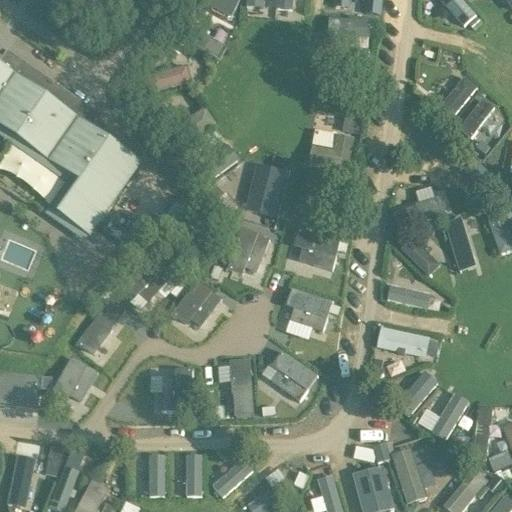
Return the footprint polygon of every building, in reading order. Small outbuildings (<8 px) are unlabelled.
[(64,0),(63,4),(86,13),(90,0),(64,0)] [(248,0),(248,8),(265,8),(265,0),(248,0)] [(293,0),(278,0),(278,8),(294,9),(293,0)] [(476,20),(457,0),(434,0),(463,32),(476,20)] [(482,26),(477,20),(469,27),(474,33),(482,26)] [(181,49),(171,43),(166,50),(177,56),(181,49)] [(368,53),(358,53),(358,65),(368,65),(368,53)] [(92,230),(137,164),(43,98),(0,68),(0,127),(77,182),(56,213),(88,235),(92,230)] [(436,114),(449,125),(475,93),(462,82),(436,114)] [(433,108),(423,100),(418,107),(428,114),(433,108)] [(149,106),(156,116),(164,111),(157,101),(149,106)] [(481,105),(457,136),(469,145),(493,114),(481,105)] [(364,109),(353,108),(352,118),(363,119),(364,109)] [(329,114),(328,132),(342,133),(343,115),(329,114)] [(342,133),(345,133),(359,136),(361,126),(361,121),(344,118),(342,133)] [(422,126),(413,138),(450,166),(459,154),(422,126)] [(332,148),(312,145),(309,163),(346,170),(352,137),(335,134),(332,148)] [(482,144),(477,150),(484,155),(489,149),(482,144)] [(28,172),(34,159),(11,149),(1,171),(35,187),(39,177),(28,172)] [(195,161),(187,151),(181,156),(188,166),(195,161)] [(247,211),(276,216),(285,169),(256,163),(247,211)] [(470,163),(460,175),(497,203),(507,191),(470,163)] [(309,168),(304,182),(324,189),(329,175),(309,168)] [(204,193),(213,204),(222,197),(213,186),(204,193)] [(419,201),(434,197),(432,187),(416,190),(419,201)] [(226,194),(214,205),(229,222),(241,212),(226,194)] [(335,210),(346,212),(349,196),(338,194),(335,210)] [(217,236),(175,205),(153,234),(195,266),(217,236)] [(394,231),(443,219),(439,205),(391,217),(394,231)] [(486,218),(499,257),(511,252),(511,246),(501,213),(486,218)] [(445,229),(459,272),(475,266),(461,224),(445,229)] [(301,264),(333,272),(340,241),(300,231),(296,246),(305,248),(301,264)] [(257,274),(269,243),(239,233),(225,272),(239,277),(243,269),(257,274)] [(428,282),(438,272),(409,243),(399,254),(428,282)] [(348,248),(340,246),(338,254),(346,256),(348,248)] [(148,304),(170,280),(147,259),(142,264),(119,290),(130,301),(137,294),(148,304)] [(214,267),(209,279),(217,282),(221,270),(214,267)] [(200,329),(220,303),(195,284),(170,318),(182,327),(188,320),(200,329)] [(183,291),(178,286),(170,295),(176,300),(183,291)] [(392,288),(388,305),(426,313),(430,295),(392,288)] [(112,295),(106,290),(98,299),(104,304),(112,295)] [(287,307),(295,310),(291,323),(313,331),(323,334),(327,321),(333,304),(292,291),(287,307)] [(80,350),(83,346),(91,352),(108,330),(110,332),(124,314),(109,302),(75,346),(80,350)] [(340,311),(332,309),(330,317),(338,319),(340,311)] [(430,343),(380,332),(376,351),(426,362),(430,343)] [(273,385),(300,404),(317,381),(317,378),(284,354),(275,367),(282,372),(273,385)] [(97,375),(85,368),(69,359),(56,383),(48,396),(64,405),(68,397),(80,404),(90,386),(97,375)] [(244,368),(234,369),(236,396),(233,396),(235,419),(254,418),(250,363),(243,363),(244,368)] [(371,378),(380,379),(381,369),(373,368),(371,378)] [(194,372),(176,371),(176,381),(162,380),(161,414),(175,414),(193,415),(194,372)] [(0,407),(35,412),(39,379),(0,373),(0,407)] [(423,380),(395,411),(406,421),(434,390),(423,380)] [(429,435),(445,446),(469,411),(453,400),(429,435)] [(213,408),(213,421),(222,420),(221,408),(213,408)] [(263,409),(263,419),(275,418),(275,409),(263,409)] [(479,415),(472,459),(485,461),(492,417),(479,415)] [(414,418),(410,424),(416,428),(417,426),(420,422),(414,418)] [(511,430),(503,434),(511,458),(511,430)] [(391,445),(386,447),(389,457),(394,456),(391,445)] [(378,465),(390,462),(385,446),(374,450),(378,465)] [(48,466),(60,468),(63,453),(51,451),(48,466)] [(70,452),(63,470),(75,475),(83,457),(70,452)] [(489,461),(494,473),(511,466),(507,454),(489,461)] [(409,510),(427,504),(410,455),(393,461),(409,510)] [(186,458),(187,500),(203,500),(202,457),(186,458)] [(6,506),(23,510),(33,463),(16,460),(6,506)] [(161,461),(149,461),(149,500),(161,501),(161,461)] [(212,489),(221,500),(252,473),(243,463),(212,489)] [(453,463),(449,469),(459,478),(464,473),(453,463)] [(382,467),(351,475),(361,511),(376,511),(393,508),(382,467)] [(280,469),(267,476),(272,486),(286,479),(280,469)] [(48,504),(61,509),(73,477),(60,472),(48,504)] [(474,473),(443,510),(445,511),(465,511),(476,499),(480,503),(489,493),(484,489),(488,485),(474,473)] [(302,491),(308,478),(300,475),(295,487),(302,491)] [(341,511),(332,478),(318,482),(326,511),(341,511)] [(247,507),(250,511),(268,511),(295,494),(286,481),(247,507)] [(492,491),(498,496),(506,486),(500,481),(492,491)] [(73,511),(90,511),(101,492),(87,485),(73,511)] [(495,511),(511,511),(511,510),(503,503),(495,511)]
